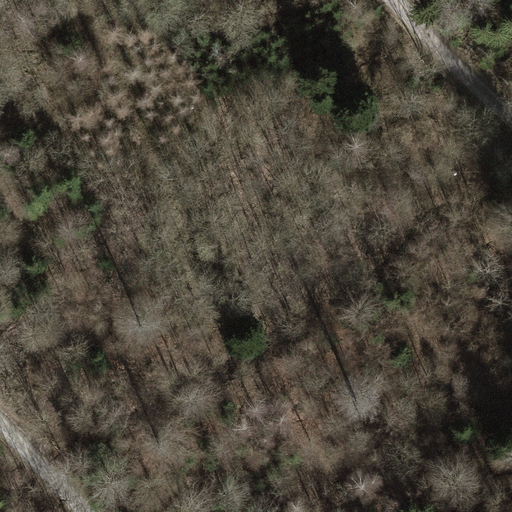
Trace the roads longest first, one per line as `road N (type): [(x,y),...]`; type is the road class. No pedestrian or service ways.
road 1 (track): [(395,0),(511,117)]
road 2 (track): [(84,511),(0,421)]
